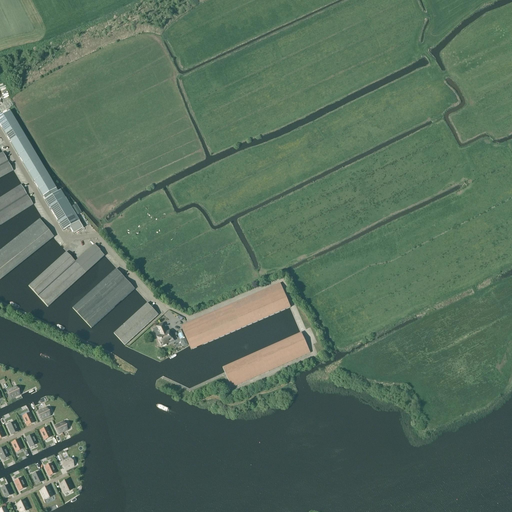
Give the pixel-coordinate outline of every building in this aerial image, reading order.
[(10,112),(0,117),(0,126),(43,198),(56,189),(10,112)] [(0,178),(13,171),(8,162),(0,166),(0,178)] [(0,211),(27,195),(21,185),(0,198),(0,211)] [(83,229),(60,191),(45,200),(63,231),(69,227),(73,234),(83,229)] [(0,225),(33,205),(27,195),(0,211),(0,225)] [(0,264),(46,229),(39,220),(0,250),(0,264)] [(0,277),(53,237),(46,229),(0,264),(0,277)] [(104,256),(95,246),(76,263),(75,262),(38,297),(47,307),(104,256)] [(75,262),(66,252),(28,286),(38,297),(75,262)] [(126,279),(116,269),(73,308),(82,319),(126,279)] [(135,289),(126,279),(82,319),(92,329),(135,289)] [(280,284),(181,326),(191,350),(290,308),(280,284)] [(158,315),(147,303),(114,334),(125,346),(158,315)] [(167,334),(163,324),(157,327),(160,335),(156,337),(161,347),(168,343),(167,342),(173,340),(170,332),(167,334)] [(309,352),(301,332),(222,366),(231,386),(309,352)] [(18,396),(19,395),(18,391),(16,387),(14,388),(7,391),(11,399),(18,396)] [(48,417),(49,416),(48,412),(46,408),(45,409),(37,412),(41,420),(48,417)] [(24,419),(27,426),(33,423),(30,416),(29,414),(26,415),(23,417),(24,419)] [(8,428),(11,435),(18,432),(14,425),(14,423),(10,424),(7,426),(8,428)] [(65,431),(67,430),(66,426),(63,423),(62,423),(55,427),(58,434),(65,431)] [(44,438),(44,440),(48,439),(50,437),(50,435),(46,428),(40,431),(43,438),(44,438)] [(29,446),(30,447),(33,446),(36,444),(35,443),(36,443),(32,435),(26,438),(29,446)] [(15,451),(16,452),(19,451),(22,449),(21,448),(18,440),(12,443),(15,451)] [(72,467),(73,467),(72,462),(70,459),(68,460),(61,463),(65,471),(72,467)] [(45,469),(49,477),(55,474),(52,466),(51,465),(48,466),(45,468),(45,469)] [(39,475),(38,473),(35,474),(32,476),(33,477),(36,485),(42,482),(39,474),(39,475)] [(22,481),(21,480),(18,480),(15,482),(15,484),(19,491),(25,488),(22,481)] [(64,492),(64,493),(68,492),(72,490),(71,488),(68,481),(60,484),(64,492)] [(8,488),(8,486),(4,487),(1,489),(2,491),(5,498),(12,495),(8,488)] [(44,498),(45,500),(49,499),(52,496),(52,495),(48,487),(41,491),(44,498)] [(25,511),(28,510),(28,508),(24,501),(17,505),(20,511),(25,511)]
